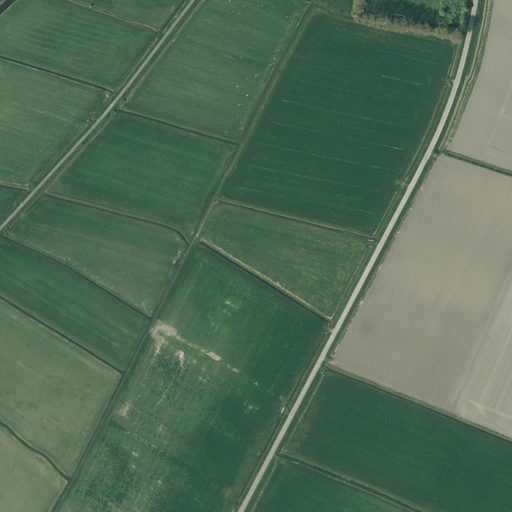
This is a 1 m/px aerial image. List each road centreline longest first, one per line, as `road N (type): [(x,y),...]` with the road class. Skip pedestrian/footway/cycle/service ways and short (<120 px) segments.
road 1 (tertiary): [(240,511),(424,160),(448,107),(475,0)]
road 2 (unclassified): [(0,228),(192,0)]
